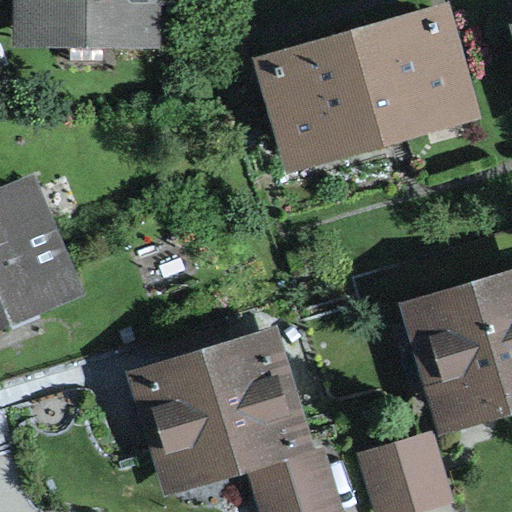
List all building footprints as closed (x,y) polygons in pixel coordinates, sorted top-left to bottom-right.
[(146,33),(145,0),(42,0),(42,32),(70,32),(69,60),(102,61),(103,33),(146,33)] [(433,121),(430,111),(462,101),(437,18),(271,68),(295,151),(331,140),(334,150),(433,121)] [(0,313),(69,285),(30,190),(0,202),(0,313)] [(511,285),(418,313),(448,414),(511,395),(511,285)] [(293,444),(291,440),(295,439),(267,341),(143,379),(175,476),(287,442),(288,446),(293,444)] [(367,456),(383,511),(393,511),(443,497),(426,438),(367,456)] [(258,473),(270,511),(332,511),(315,455),(258,473)] [(0,508),(11,508),(10,467),(0,467),(0,508)]
